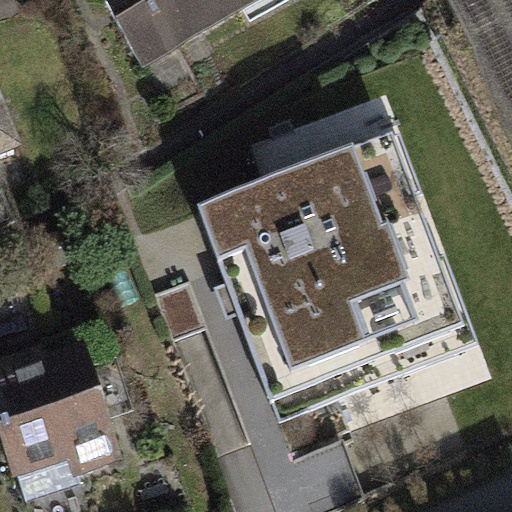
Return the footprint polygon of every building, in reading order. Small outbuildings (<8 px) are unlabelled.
[(292,0),(104,0),(136,71),(293,2),(292,0)] [(0,60),(0,147),(30,136),(0,60)] [(403,159),(213,235),(300,453),(490,378),(403,159)] [(96,341),(0,367),(0,427),(19,495),(131,464),(96,341)] [(277,470),(287,511),(353,511),(367,509),(351,450),(277,470)]
